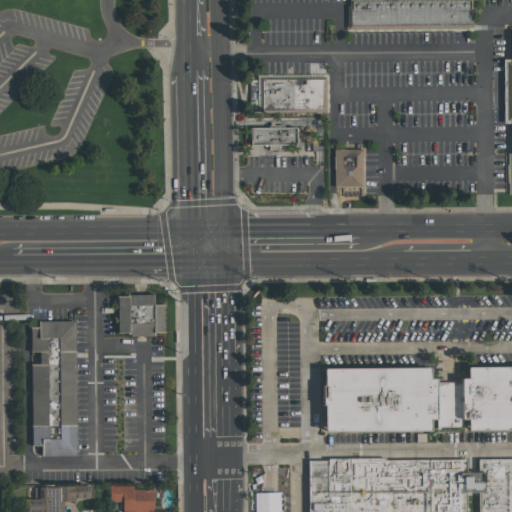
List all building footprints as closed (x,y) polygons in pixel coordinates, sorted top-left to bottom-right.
[(351,0),(474,0),(474,27),(351,27),(351,0)] [(263,79),(326,79),(326,112),(263,112),(263,79)] [(251,129),(296,129),(296,147),(251,147),(251,129)] [(335,149),(365,149),(365,188),(336,188),(335,149)] [(116,296),(163,296),(163,337),(116,337),(116,296)] [(32,323),(76,323),(76,456),(32,456),(32,323)] [(511,432),(468,432),(468,422),(462,422),(462,429),(437,429),(437,422),(430,422),(430,433),(324,434),(324,406),(322,406),(322,387),(324,387),(323,370),(430,370),(430,380),(436,380),(436,388),(438,388),(438,384),(461,384),(461,380),(468,380),(468,369),(511,368),(511,432)] [(511,511),(308,511),(308,463),(467,461),(467,511),(478,511),(478,461),(511,460),(511,511)] [(64,511),(64,499),(91,499),(91,485),(30,485),(30,496),(25,496),(25,511),(64,511)] [(111,485),(111,501),(124,501),(124,511),(155,511),(155,488),(135,488),(135,485),(111,485)]
